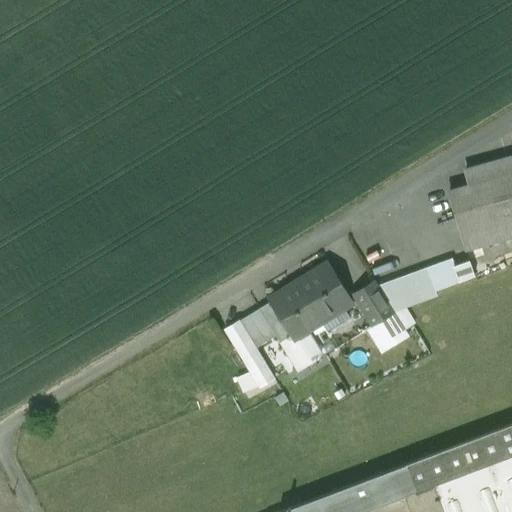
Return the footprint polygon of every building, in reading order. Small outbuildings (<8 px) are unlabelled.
[(511,159),(465,172),(469,188),(451,193),(467,249),(511,236),(511,159)] [(452,258),(425,269),(433,290),(461,279),(454,263),(452,258)] [(468,258),(454,263),(461,279),(474,274),(471,265),(468,258)] [(485,270),(482,261),(471,265),(474,274),(485,270)] [(329,263),(269,300),(270,302),(291,336),(293,339),(311,328),(308,324),(334,308),(336,312),(353,302),(329,263)] [(425,269),(377,287),(392,312),(392,313),(435,296),(433,290),(425,269)] [(377,287),(373,281),(354,293),(373,326),(393,314),(392,313),(392,312),(377,287)] [(291,336),(270,302),(259,308),(276,335),(280,342),(291,336)] [(259,308),(239,321),(255,347),(276,335),(259,308)] [(255,347),(239,321),(226,329),(261,387),(275,378),(267,366),(255,347)] [(276,335),(255,347),(267,366),(287,353),(280,342),(276,335)] [(511,440),(410,480),(420,506),(493,477),(493,478),(511,472),(511,440)] [(511,511),(511,472),(493,478),(506,511),(511,511)] [(398,484),(324,511),(406,511),(409,511),(506,511),(493,478),(493,477),(420,506),(410,480),(398,484)]
